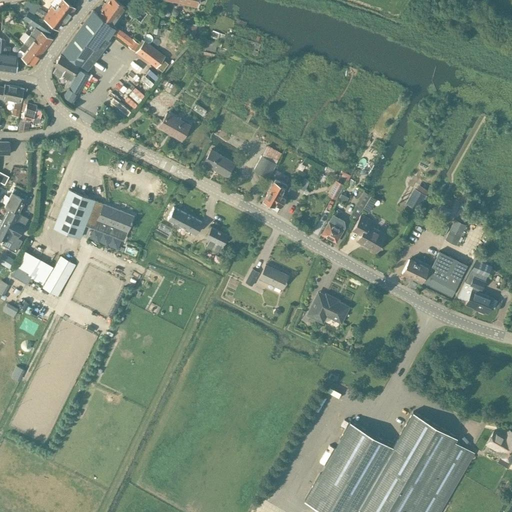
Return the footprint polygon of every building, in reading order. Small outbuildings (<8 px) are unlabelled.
[(58,29),(75,7),(66,0),(59,0),(57,3),(56,2),(53,6),(51,5),(46,12),(42,17),(58,29)] [(116,0),(107,0),(98,14),(92,10),(62,51),(87,69),(103,49),(100,47),(116,26),(112,23),(124,6),(116,0)] [(38,7),(35,13),(42,17),(46,12),(38,7)] [(27,10),(22,18),(35,26),(23,42),(24,43),(29,47),(28,48),(39,56),(52,38),(46,34),(51,27),(27,10)] [(185,22),(183,31),(194,33),(196,26),(185,22)] [(5,28),(2,34),(9,38),(12,32),(5,28)] [(212,31),(210,36),(222,40),(224,34),(212,30),(212,31)] [(0,69),(16,71),(17,52),(10,51),(10,47),(3,46),(3,41),(3,39),(0,37),(0,69)] [(205,39),(203,48),(215,51),(217,42),(205,39)] [(21,57),(32,65),(39,56),(28,48),(29,47),(24,43),(20,49),(24,52),(21,57)] [(143,44),(136,52),(156,66),(162,58),(143,44)] [(56,66),(53,72),(60,76),(62,73),(70,78),(78,64),(60,54),(54,65),(56,66)] [(89,74),(79,68),(68,87),(78,93),(89,74)] [(165,89),(164,89),(169,92),(173,84),(169,82),(165,89)] [(12,114),(18,115),(23,87),(4,83),(4,86),(0,85),(0,97),(2,97),(2,96),(15,98),(12,114)] [(36,108),(36,105),(26,102),(27,99),(24,99),(21,109),(24,110),(22,117),(38,122),(42,110),(36,108)] [(181,139),(189,124),(166,111),(158,127),(181,139)] [(20,119),(17,131),(27,130),(29,121),(20,119)] [(0,153),(9,154),(9,141),(0,141),(0,153)] [(203,162),(225,175),(233,161),(211,148),(203,162)] [(267,178),(275,163),(261,155),(253,169),(267,178)] [(270,185),(262,200),(274,206),(275,205),(279,207),(286,195),(281,193),(282,191),(286,183),(275,178),(274,177),(270,185)] [(337,181),(330,195),(336,198),(343,184),(337,181)] [(406,203),(418,210),(426,195),(425,195),(428,190),(418,185),(416,189),(414,188),(406,203)] [(12,191),(4,205),(8,208),(8,207),(18,212),(25,198),(27,195),(13,188),(12,191)] [(68,189),(53,227),(79,237),(85,224),(123,239),(126,231),(133,215),(68,189)] [(444,196),(437,211),(447,216),(451,208),(449,207),(452,200),(444,196)] [(356,205),(349,217),(350,219),(355,221),(362,209),(356,205)] [(167,218),(174,221),(172,224),(177,227),(179,224),(195,233),(201,221),(173,206),(167,218)] [(8,208),(4,216),(21,225),(23,226),(23,227),(28,217),(18,212),(8,207),(8,208)] [(360,215),(353,229),(360,233),(357,239),(367,245),(376,250),(385,235),(380,232),(379,230),(374,227),(372,228),(367,225),(370,220),(360,215)] [(4,216),(0,223),(0,243),(1,244),(4,239),(11,243),(9,248),(15,251),(21,240),(22,238),(18,236),(16,235),(17,234),(20,228),(21,225),(4,216)] [(322,233),(321,234),(335,241),(342,229),(344,226),(343,220),(339,218),(337,220),(331,217),(322,233)] [(465,225),(454,219),(444,239),(455,244),(465,225)] [(168,233),(171,228),(160,222),(157,228),(168,233)] [(225,246),(222,245),(227,234),(210,226),(205,236),(209,238),(205,245),(217,251),(219,247),(220,248),(218,251),(222,253),(225,246)] [(25,250),(11,275),(26,284),(30,278),(41,284),(52,266),(25,250)] [(450,297),(466,266),(439,252),(423,283),(450,297)] [(9,268),(14,259),(6,254),(1,263),(9,268)] [(42,287),(57,295),(75,264),(60,255),(42,287)] [(408,258),(401,273),(407,276),(408,274),(421,281),(427,268),(408,258)] [(465,281),(457,296),(466,300),(465,304),(479,309),(478,310),(483,312),(484,311),(487,313),(490,306),(493,307),(496,300),(493,299),(493,298),(479,292),(481,288),(481,289),(485,281),(491,265),(476,259),(465,281)] [(281,288),(288,274),(265,264),(258,278),(281,288)] [(245,282),(251,285),(259,271),(252,268),(245,282)] [(331,317),(340,321),(347,306),(346,305),(345,304),(341,302),(339,302),(333,299),(334,298),(325,294),(320,304),(313,301),(307,314),(319,320),(321,316),(328,320),(330,319),(331,317)] [(454,440),(456,437),(412,411),(392,446),(349,421),(303,500),(324,511),(354,511),(357,508),(364,511),(435,511),(471,451),(454,440)] [(511,460),(511,459),(511,431),(509,430),(505,437),(493,430),(486,443),(498,449),(496,452),(511,460)]
